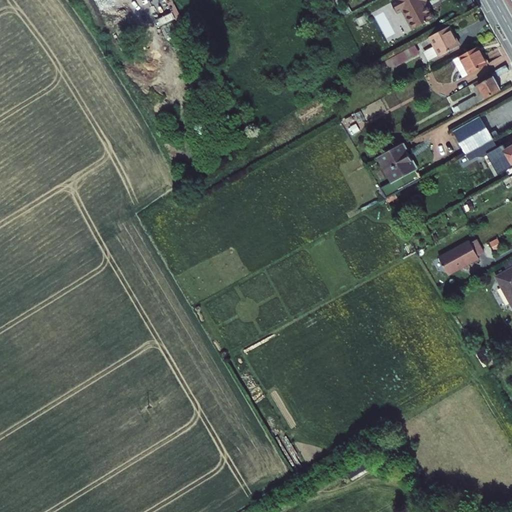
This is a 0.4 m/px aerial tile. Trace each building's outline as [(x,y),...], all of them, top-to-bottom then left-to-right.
[(397,0),(394,2),(396,6),(393,8),(395,11),(398,10),(399,13),(404,11),(415,30),(425,24),(435,18),(427,2),(429,0),(397,0)] [(437,46),(425,52),(429,61),(459,45),(449,26),(431,35),(437,46)] [(393,68),(420,55),(415,45),(388,58),(393,68)] [(487,63),(477,46),(459,56),(469,74),(487,63)] [(453,59),(463,77),(469,74),(459,56),(453,59)] [(511,74),(511,67),(502,73),(505,79),(511,74)] [(486,88),(492,99),(506,91),(500,81),(486,88)] [(366,119),(393,106),(388,95),(361,108),(366,119)] [(296,112),(302,123),(323,112),(317,101),(296,112)] [(496,139),(485,119),(458,134),(470,154),(481,147),(485,145),(496,139)] [(501,149),(496,139),(485,145),(491,154),(501,149)] [(406,146),(383,159),(396,180),(383,187),(389,198),(425,178),(406,146)] [(511,147),(502,154),(510,169),(511,167),(511,147)] [(476,243),(445,261),(456,278),(486,260),(476,243)] [(436,270),(443,268),(440,259),(434,260),(436,270)] [(511,267),(495,277),(502,290),(511,283),(511,267)] [(511,307),(511,283),(502,290),(511,307)]
